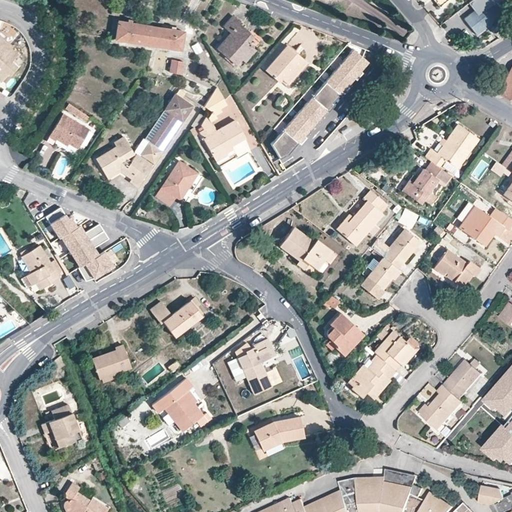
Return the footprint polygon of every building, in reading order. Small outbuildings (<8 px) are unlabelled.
[(494,1),(493,0),(488,0),(475,10),(464,19),(477,34),(488,26),(498,18),(504,13),(494,1)] [(471,0),(468,2),(475,10),(488,0),(493,0),(494,1),(494,0),(471,0)] [(241,59),(253,47),(249,43),(244,39),(249,33),(249,32),(239,24),(240,22),(233,16),(223,26),(229,32),(215,47),(236,66),(241,59)] [(498,18),(488,26),(494,33),(504,26),(498,18)] [(127,22),(117,20),(114,39),(148,45),(151,26),(131,22),(127,22)] [(184,31),(151,26),(148,45),(181,50),(184,31)] [(254,37),(249,33),(244,39),(249,43),(254,37)] [(12,45),(0,35),(0,81),(7,73),(9,75),(17,66),(11,61),(18,53),(10,47),(12,45)] [(195,53),(203,49),(197,39),(190,42),(195,53)] [(281,78),(285,82),(304,59),(299,54),(294,51),(296,50),(287,42),(286,44),(264,69),(278,82),(281,78)] [(256,49),(253,47),(241,59),(245,62),(256,49)] [(352,48),(338,64),(353,77),(355,79),(361,71),(359,70),(367,61),(352,48)] [(307,62),(304,59),(285,82),(288,84),(307,62)] [(183,62),(171,60),(169,71),(181,73),(183,62)] [(338,64),(324,81),(339,93),(353,77),(338,64)] [(511,101),(511,65),(497,93),(511,101)] [(392,79),(385,73),(377,82),(384,88),(392,79)] [(324,81),(311,97),(325,109),(327,111),(333,104),(331,102),(339,93),(324,81)] [(217,118),(215,115),(221,112),(220,109),(226,105),(216,87),(203,105),(211,111),(208,117),(206,115),(200,125),(201,126),(203,129),(199,131),(198,132),(215,161),(227,153),(226,153),(220,143),(226,139),(231,146),(245,138),(242,132),(241,130),(234,119),(215,130),(211,122),(217,118)] [(182,124),(194,106),(174,93),(144,138),(149,141),(162,150),(180,123),(182,124)] [(311,97),(297,113),(311,126),(325,109),(311,97)] [(297,113),(283,129),(297,142),(299,144),(305,136),(303,135),(311,126),(297,113)] [(91,132),(65,115),(50,137),(57,142),(58,140),(60,138),(71,145),(80,151),(91,132)] [(437,166),(439,167),(445,159),(457,168),(478,139),(457,124),(445,140),(442,145),(436,153),(430,148),(424,156),(430,161),(437,166)] [(287,154),(297,142),(283,129),(270,144),(279,159),(287,154)] [(182,136),(175,132),(170,140),(177,144),(182,136)] [(131,176),(130,178),(129,181),(137,186),(152,164),(162,150),(149,141),(140,155),(144,158),(142,161),(134,155),(131,161),(127,158),(134,154),(123,136),(113,142),(115,146),(95,158),(106,177),(120,169),(131,176)] [(71,145),(60,138),(58,140),(69,147),(71,145)] [(231,146),(226,139),(220,143),(226,153),(232,149),(231,146)] [(511,149),(501,165),(505,167),(511,172),(511,149)] [(144,158),(135,153),(134,155),(142,161),(144,158)] [(227,153),(215,161),(216,162),(228,155),(227,153)] [(197,173),(179,161),(160,188),(155,195),(169,205),(175,196),(180,199),(197,173)] [(430,161),(424,169),(422,167),(414,178),(411,183),(407,180),(400,189),(421,204),(423,200),(429,192),(438,179),(444,171),(439,167),(437,166),(430,161)] [(501,165),(496,161),(491,168),(500,174),(505,167),(501,165)] [(107,179),(120,172),(130,178),(131,176),(120,169),(106,177),(107,179)] [(511,201),(511,180),(502,194),(511,201)] [(355,245),(367,231),(374,223),(382,214),(380,212),(386,204),(369,189),(363,197),(366,200),(352,216),(347,222),(343,218),(335,228),(355,245)] [(429,192),(423,200),(430,205),(436,196),(429,192)] [(493,233),(498,236),(504,227),(508,230),(511,224),(511,219),(495,208),(489,215),(474,205),(457,227),(484,246),(493,233)] [(60,207),(45,216),(58,238),(60,237),(69,252),(103,231),(98,223),(84,232),(79,225),(76,227),(70,216),(67,218),(60,207)] [(349,213),(343,218),(347,222),(352,216),(349,213)] [(379,228),(374,223),(367,231),(372,236),(379,228)] [(324,259),(331,249),(314,238),(313,240),(292,225),(277,245),(297,260),(299,257),(300,257),(308,263),(317,269),(324,259)] [(403,228),(381,255),(397,268),(420,241),(403,228)] [(103,231),(69,252),(78,267),(77,268),(85,281),(93,279),(113,267),(104,252),(98,256),(93,248),(108,238),(103,231)] [(30,272),(24,276),(30,285),(34,283),(39,290),(46,285),(53,281),(60,277),(58,274),(61,272),(61,269),(54,259),(50,262),(39,244),(28,251),(26,248),(19,252),(21,255),(20,256),(30,272)] [(336,253),(331,249),(324,259),(329,263),(336,253)] [(378,257),(380,255),(373,249),(371,252),(374,255),(374,254),(378,257)] [(446,249),(433,267),(443,274),(444,272),(446,273),(445,275),(453,281),(461,286),(465,280),(467,281),(472,274),(475,276),(480,268),(468,260),(466,262),(446,249)] [(66,265),(73,261),(68,252),(61,256),(66,265)] [(381,255),(377,261),(371,256),(365,264),(367,266),(370,269),(365,276),(366,277),(356,289),(371,302),(375,299),(382,290),(382,289),(391,277),(398,269),(397,268),(381,255)] [(299,257),(297,260),(294,263),(303,269),(308,263),(300,257),(299,257)] [(67,276),(70,274),(60,260),(58,261),(67,276)] [(370,269),(367,266),(361,273),(365,276),(370,269)] [(398,269),(391,277),(393,279),(400,270),(398,269)] [(30,285),(24,276),(20,278),(26,288),(30,285)] [(55,285),(53,281),(46,285),(49,289),(55,285)] [(39,290),(34,283),(30,285),(35,292),(39,290)] [(328,296),(333,290),(324,283),(318,290),(328,296)] [(339,300),(330,295),(324,303),(334,308),(339,300)] [(187,324),(201,314),(195,307),(199,304),(194,297),(171,314),(161,301),(149,309),(160,323),(163,322),(174,337),(188,325),(187,324)] [(511,303),(510,302),(499,318),(511,327),(511,303)] [(340,311),(328,323),(327,325),(328,328),(327,330),(326,331),(326,332),(325,333),(326,336),(336,345),(334,346),(343,355),(363,333),(340,311)] [(385,331),(382,328),(375,335),(381,340),(387,332),(385,331)] [(399,363),(415,345),(407,338),(405,340),(391,329),(372,351),(375,353),(394,370),(399,363)] [(418,342),(409,335),(407,338),(415,345),(418,342)] [(271,386),(260,362),(271,357),(267,348),(271,346),(268,338),(253,345),(254,347),(245,351),(246,353),(237,357),(246,377),(254,394),(271,386)] [(131,368),(123,344),(114,347),(115,349),(91,358),(98,379),(101,378),(113,374),(115,373),(131,368)] [(402,366),(418,347),(415,345),(399,363),(402,366)] [(275,355),(271,346),(267,348),(271,357),(275,355)] [(197,377),(211,363),(200,353),(187,366),(197,377)] [(367,368),(363,364),(362,363),(349,378),(355,382),(352,386),(350,388),(361,397),(365,392),(368,388),(376,395),(389,380),(389,379),(396,371),(394,370),(375,353),(370,360),(372,362),(367,368)] [(65,364),(60,356),(50,364),(55,370),(65,364)] [(246,377),(237,357),(227,362),(235,382),(246,377)] [(370,360),(368,358),(363,364),(367,368),(372,362),(370,360)] [(482,363),(476,358),(471,363),(477,369),(482,363)] [(443,384),(460,400),(482,374),(477,369),(471,363),(465,359),(443,384)] [(180,365),(176,360),(167,367),(171,371),(180,365)] [(511,368),(502,381),(504,383),(499,388),(497,386),(484,401),(495,410),(499,406),(508,414),(511,409),(511,417),(508,422),(507,424),(511,427),(509,429),(505,426),(503,425),(487,443),(492,448),(487,454),(495,460),(496,460),(500,455),(507,461),(511,465),(511,463),(511,368)] [(116,377),(115,373),(113,374),(101,378),(102,382),(116,377)] [(188,389),(181,381),(162,395),(168,403),(164,406),(183,432),(189,427),(191,430),(198,424),(200,426),(210,418),(206,412),(202,415),(184,392),(188,389)] [(460,400),(443,384),(437,391),(440,394),(432,404),(429,406),(427,404),(426,404),(418,412),(435,427),(438,423),(442,427),(463,402),(460,400)] [(365,392),(372,399),(376,395),(368,388),(365,392)] [(168,403),(162,395),(158,398),(164,406),(168,403)] [(81,439),(68,404),(51,411),(54,419),(41,424),(51,450),(81,439)] [(511,417),(508,414),(499,406),(495,410),(508,422),(511,417)] [(304,436),(300,416),(272,422),(253,431),(262,450),(281,441),(304,436)] [(253,432),(248,434),(256,452),(261,450),(253,432)] [(487,454),(492,448),(487,443),(482,449),(487,454)] [(507,461),(500,455),(496,460),(505,463),(507,461)] [(418,476),(386,469),(385,477),(386,477),(385,481),(414,487),(415,485),(418,476)] [(474,511),(465,502),(454,511),(448,511),(453,506),(430,492),(426,500),(419,497),(423,488),(415,485),(414,487),(385,481),(386,477),(385,477),(356,478),(339,481),(342,490),(305,507),(301,499),(293,503),(291,498),(260,511),(511,511),(511,494),(505,498),(501,489),(483,485),(480,503),(492,505),(494,511),(474,511)] [(105,511),(108,508),(92,497),(90,500),(76,491),(79,486),(72,482),(65,493),(68,500),(67,500),(66,501),(65,502),(64,503),(64,505),(64,506),(64,507),(65,509),(66,510),(67,510),(69,511),(70,511),(72,510),(72,511),(105,511)]
